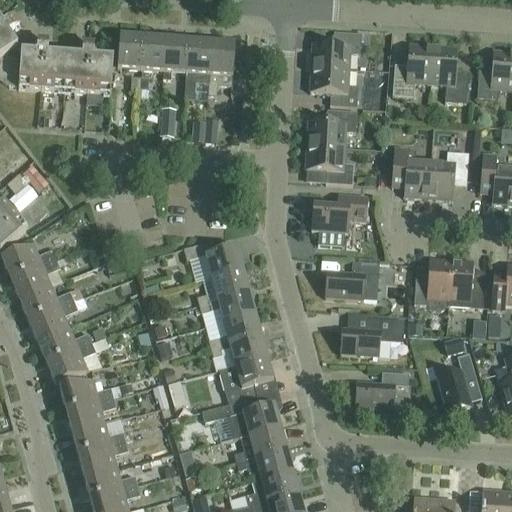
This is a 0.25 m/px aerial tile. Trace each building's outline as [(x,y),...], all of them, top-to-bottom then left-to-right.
[(0,24),(0,61),(7,57),(17,50),(8,37),(19,30),(13,21),(2,29),(0,24)] [(312,47),(311,72),(349,74),(349,58),(359,59),(361,38),(333,36),(333,49),(312,47)] [(117,72),(140,74),(143,41),(119,39),(117,72)] [(140,74),(163,75),(166,43),(143,41),(140,74)] [(188,44),(166,43),(163,75),(163,83),(170,84),(170,76),(185,77),(186,77),(188,44)] [(37,57),(21,56),(20,66),(18,91),(18,92),(64,96),(67,59),(47,58),(48,45),(38,44),(37,57)] [(194,87),(208,88),(211,46),(188,44),(186,77),(185,77),(185,86),(184,96),(193,97),(194,87)] [(211,46),(208,88),(207,100),(217,101),(217,90),(231,91),(230,100),(243,101),(245,71),(233,70),(234,48),(211,46)] [(82,60),(67,59),(64,96),(110,99),(113,63),(92,61),(93,49),(83,48),(82,60)] [(414,88),(430,89),(433,51),(408,49),(407,70),(394,69),(392,100),(413,102),(414,88)] [(433,51),(430,89),(446,90),(445,106),(466,108),(468,74),(456,73),(457,53),(433,51)] [(499,94),(511,94),(511,56),(492,55),(491,76),(479,75),(476,102),(498,104),(499,94)] [(7,57),(0,61),(0,84),(9,91),(18,91),(20,66),(7,57)] [(349,74),(311,72),(309,97),(330,98),(329,110),(357,112),(358,90),(348,90),(349,74)] [(130,92),(139,93),(140,82),(131,81),(130,92)] [(140,82),(139,93),(147,94),(148,83),(140,82)] [(161,141),(173,143),(175,114),(163,113),(161,141)] [(308,125),(306,150),(344,152),(345,136),(355,137),(356,116),(329,114),(328,126),(308,125)] [(205,127),(204,147),(216,147),(218,124),(205,123),(205,127)] [(193,127),(192,146),(204,147),(205,127),(193,127)] [(325,188),(352,190),(353,168),(343,168),(344,152),(306,150),(305,174),(326,176),(325,188)] [(403,201),(428,203),(431,165),(415,164),(416,154),(394,153),(391,192),(404,192),(403,201)] [(431,165),(428,203),(452,205),(454,184),(466,185),(468,158),(447,156),(446,166),(431,165)] [(491,208),(511,209),(511,171),(503,171),(504,161),(483,159),(480,198),(492,199),(491,208)] [(311,235),(347,238),(348,225),(365,227),(367,201),(338,199),(338,211),(313,209),(311,235)] [(0,203),(0,255),(26,233),(0,203)] [(212,246),(183,253),(186,265),(205,260),(211,283),(243,274),(236,251),(215,257),(212,246)] [(1,261),(10,283),(56,264),(52,254),(38,260),(32,248),(1,261)] [(448,311),(451,265),(429,263),(428,272),(416,271),(413,309),(427,310),(433,314),(441,315),(448,311)] [(10,283),(19,304),(51,291),(46,279),(60,273),(56,264),(10,283)] [(473,266),(451,265),(448,311),(482,313),(485,276),(472,275),(473,266)] [(324,301),(363,304),(365,279),(378,280),(379,268),(352,266),(351,278),(326,276),(324,301)] [(505,309),(511,309),(511,268),(506,268),(506,277),(494,276),(491,314),(505,315),(505,309)] [(198,310),(249,296),(243,274),(211,283),(203,285),(206,299),(196,302),(198,310)] [(19,304),(28,325),(73,305),(69,296),(56,302),(51,291),(19,304)] [(223,327),(255,318),(249,296),(198,310),(200,318),(219,313),(223,327)] [(28,325),(37,346),(68,332),(64,321),(78,315),(73,305),(28,325)] [(229,349),(261,340),(255,318),(223,327),(229,349)] [(367,323),(366,335),(341,333),(340,358),(378,361),(380,346),(402,347),(404,325),(367,323)] [(37,346),(46,367),(91,347),(87,338),(73,344),(68,332),(37,346)] [(235,371),(267,362),(261,340),(229,349),(235,371)] [(208,346),(210,354),(220,351),(218,343),(208,346)] [(464,354),(462,344),(445,349),(448,358),(464,354)] [(91,347),(46,367),(55,389),(87,375),(81,363),(95,357),(91,347)] [(220,351),(210,354),(212,362),(223,359),(220,351)] [(436,381),(447,418),(471,411),(464,387),(476,384),(468,358),(457,361),(460,374),(436,381)] [(509,382),(497,385),(508,423),(511,421),(511,360),(504,362),(509,382)] [(228,409),(257,401),(254,390),(273,385),(267,362),(235,371),(218,375),(225,397),(228,409)] [(354,412),(393,415),(395,390),(408,390),(409,378),(382,376),(381,388),(356,387),(354,412)] [(59,393),(65,415),(113,402),(110,392),(96,396),(92,383),(59,393)] [(248,440),(280,431),(274,409),(260,412),(257,401),(228,409),(228,410),(201,417),(204,428),(227,422),(234,445),(240,443),(248,441),(248,440)] [(65,415),(71,437),(104,428),(101,416),(116,412),(113,402),(65,415)] [(71,437),(77,459),(125,446),(122,436),(108,440),(104,428),(71,437)] [(246,464),(254,462),(286,454),(280,431),(248,440),(248,441),(240,443),(246,464)] [(77,459),(83,481),(116,472),(113,460),(128,456),(125,446),(77,459)] [(257,474),(260,484),(292,475),(286,454),(254,462),(246,465),(246,464),(235,467),(237,475),(248,472),(249,476),(257,474)] [(233,459),(235,467),(246,464),(243,456),(233,459)] [(83,481),(89,503),(137,489),(134,480),(120,484),(116,472),(83,481)] [(245,500),(248,511),(298,497),(292,475),(260,484),(252,486),(255,498),(245,500)] [(89,503),(91,511),(127,511),(125,504),(140,500),(137,489),(89,503)] [(0,511),(9,511),(3,490),(0,490),(0,511)] [(501,511),(503,496),(482,495),(480,511),(501,511)] [(511,511),(511,496),(503,496),(501,511),(511,511)] [(248,511),(245,511),(301,511),(298,497),(248,511)] [(433,511),(434,503),(413,502),(412,511),(433,511)] [(454,511),(455,505),(434,503),(433,511),(454,511)]
